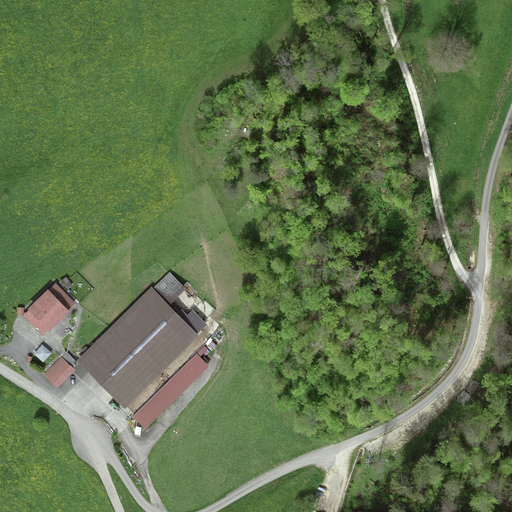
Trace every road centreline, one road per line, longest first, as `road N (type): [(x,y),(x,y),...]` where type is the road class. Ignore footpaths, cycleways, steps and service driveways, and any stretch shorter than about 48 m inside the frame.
road 1 (track): [(205,511),(414,410),(457,369),(477,311),(486,197),(511,110)]
road 2 (track): [(479,291),(446,240),(417,106),(379,0)]
road 3 (unclassified): [(120,511),(79,426),(0,367)]
